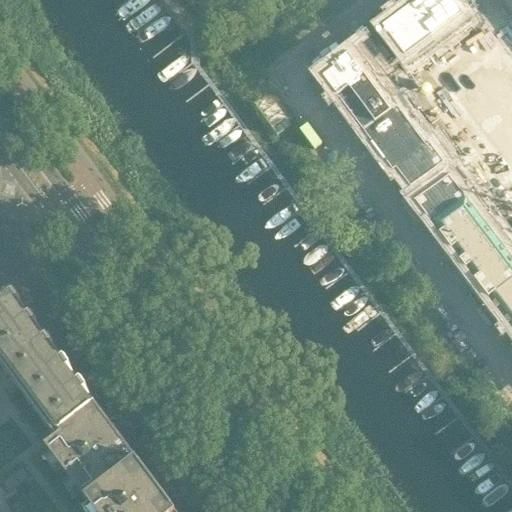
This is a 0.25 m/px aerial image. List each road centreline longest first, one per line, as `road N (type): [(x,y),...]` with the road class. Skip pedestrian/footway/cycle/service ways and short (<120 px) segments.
road 1 (unknown): [(364,511),(0,25)]
road 2 (residential): [(343,0),(264,58),(511,389)]
road 3 (secondary): [(304,511),(0,103)]
road 4 (secondary): [(12,169),(277,511)]
road 5 (residential): [(200,511),(1,244)]
